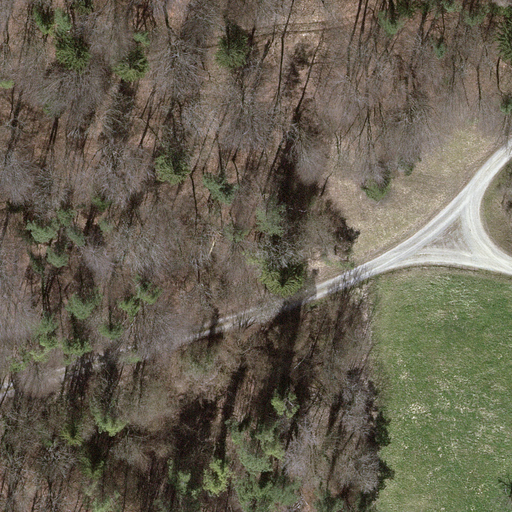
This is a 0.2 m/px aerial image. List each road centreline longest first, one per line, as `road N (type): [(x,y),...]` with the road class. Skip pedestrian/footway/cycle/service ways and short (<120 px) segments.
road 1 (track): [(0,392),(402,261),(511,157)]
road 2 (track): [(395,0),(283,38),(0,70)]
